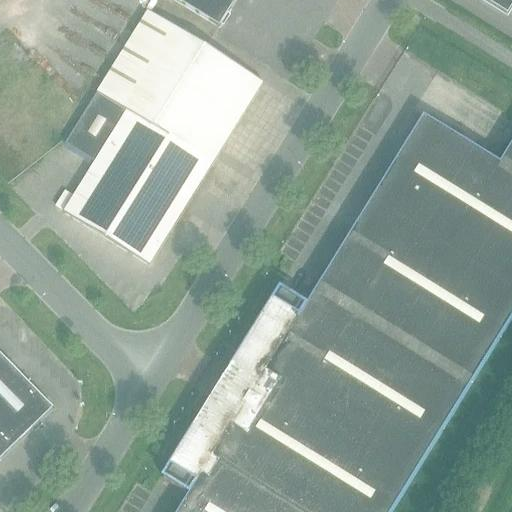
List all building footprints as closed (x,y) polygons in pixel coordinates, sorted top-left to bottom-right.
[(173,0),(219,28),(236,0),(173,0)] [(511,0),(481,0),(507,15),(511,6),(511,0)] [(65,144),(94,163),(63,213),(148,266),(262,83),(148,11),(65,144)] [(391,511),(511,318),(511,144),(499,165),(423,118),(405,146),(387,175),(352,231),(317,288),(291,272),(174,462),(199,478),(178,511),(391,511)] [(53,409),(0,354),(0,460),(32,429),(34,431),(41,424),(39,422),(53,409)]
